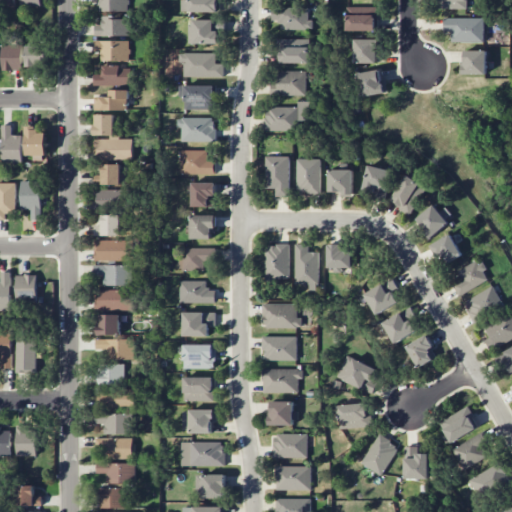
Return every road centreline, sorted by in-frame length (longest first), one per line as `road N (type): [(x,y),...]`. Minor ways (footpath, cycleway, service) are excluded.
road 1 (residential): [(253,511),(241,383),(249,0)]
road 2 (residential): [(69,0),(70,511)]
road 3 (residential): [(241,221),(390,230),(511,430)]
